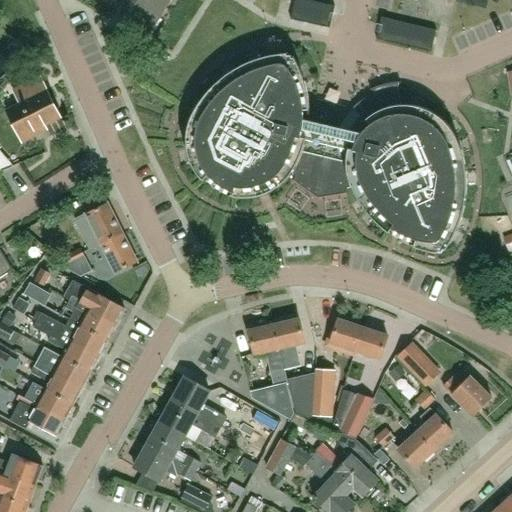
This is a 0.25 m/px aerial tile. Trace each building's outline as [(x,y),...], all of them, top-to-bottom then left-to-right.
[(119,0),(123,0),(127,2),(122,12),(132,18),(153,31),(171,0),(119,0)] [(334,5),(310,0),(294,0),(294,3),(291,14),(290,19),(329,28),(335,6),(334,5)] [(382,17),(381,17),(376,39),(431,52),(433,44),(435,36),(436,29),(382,17)] [(187,136),(187,142),(187,148),(188,152),(190,157),(192,162),(196,171),(198,175),(202,179),(203,180),(209,176),(213,180),(219,185),(227,189),(234,192),(233,198),(241,198),(248,198),(255,197),(260,196),(265,194),(272,191),(276,188),(280,185),(286,180),(291,173),(296,176),(294,181),(318,197),(346,193),(347,188),(352,187),(355,194),(359,200),(366,210),(371,216),(376,222),(387,232),(388,233),(392,229),(396,231),(403,235),(410,237),(416,239),(414,247),(431,253),(437,254),(437,252),(441,253),(444,250),(445,251),(450,244),(455,234),(459,225),(462,216),(464,204),(465,195),(466,187),(466,178),(465,168),(463,159),(461,147),(458,139),(454,132),(448,125),(444,120),(441,118),(434,113),(425,109),(419,107),(413,106),(408,105),(399,106),(398,83),(386,85),(374,89),(376,94),(370,97),(364,100),(356,106),(362,114),(354,123),(349,130),(303,119),(303,111),(309,111),(308,98),(307,90),(305,82),(301,72),(298,65),(294,59),(292,60),(290,56),(287,56),(287,53),(278,54),(268,56),(260,59),(251,63),(244,66),(236,70),(230,74),(221,80),(215,86),(210,91),(206,95),(201,102),(195,111),(192,116),(190,121),(188,128),(187,136)] [(60,118),(46,90),(41,92),(35,79),(13,89),(20,103),(6,109),(22,142),(36,135),(36,136),(48,130),(46,125),(60,118)] [(100,244),(121,234),(106,204),(74,219),(89,250),(95,247),(100,244)] [(121,234),(100,244),(114,273),(135,263),(121,234)] [(0,277),(13,269),(0,248),(0,277)] [(82,250),(71,255),(74,261),(85,255),(83,252),(82,250)] [(263,251),(250,256),(256,271),(269,266),(263,251)] [(71,255),(60,260),(63,266),(74,261),(71,255)] [(74,261),(63,266),(81,276),(92,270),(87,260),(86,258),(85,255),(74,261)] [(42,270),(34,280),(44,286),(51,275),(51,274),(42,270)] [(85,308),(117,325),(120,320),(119,319),(124,307),(74,280),(64,297),(70,300),(72,296),(80,300),(76,308),(83,312),(85,308)] [(25,293),(16,309),(28,316),(37,299),(25,293)] [(69,319),(72,320),(72,321),(107,340),(113,328),(115,329),(117,325),(85,308),(83,312),(76,308),(75,308),(69,319)] [(107,340),(72,321),(69,327),(41,312),(36,322),(52,332),(55,328),(62,332),(58,339),(66,343),(67,340),(100,357),(102,352),(101,352),(107,340)] [(274,325),(279,349),(304,344),(298,319),(274,325)] [(354,350),(362,327),(338,319),(330,343),(354,350)] [(0,333),(14,341),(18,333),(0,322),(0,331),(1,332),(0,333)] [(67,350),(63,357),(50,349),(50,350),(44,347),(89,372),(95,361),(97,362),(100,357),(67,340),(66,343),(58,339),(62,332),(55,328),(52,332),(36,322),(33,328),(50,337),(48,340),(67,350)] [(279,349),(274,325),(248,331),(254,355),(279,349)] [(365,389),(376,393),(377,393),(381,384),(382,385),(385,373),(376,370),(379,359),(380,359),(388,336),(362,327),(354,350),(369,355),(365,368),(370,370),(367,380),(368,380),(365,389)] [(439,372),(420,353),(412,344),(399,356),(427,384),(436,376),(439,372)] [(89,372),(44,347),(36,362),(83,388),(86,383),(83,382),(89,372)] [(0,364),(4,367),(10,356),(0,350),(0,364)] [(46,389),(72,403),(78,392),(80,393),(83,388),(36,362),(30,372),(49,382),(46,389)] [(325,370),(316,368),(315,378),(313,414),(332,415),(335,371),(325,370)] [(172,400),(197,414),(207,419),(221,427),(226,418),(215,411),(202,404),(209,391),(185,377),(172,400)] [(452,378),(445,386),(443,387),(450,394),(473,416),(490,398),(470,377),(461,387),(452,378)] [(315,378),(289,384),(296,413),(312,419),(315,378)] [(254,400),(291,420),(294,414),(286,383),(250,392),(252,398),(254,400)] [(33,403),(66,419),(68,415),(66,414),(72,403),(46,389),(39,401),(27,394),(22,403),(31,407),(33,403)] [(330,427),(354,437),(373,399),(342,389),(330,427)] [(66,419),(33,403),(31,407),(22,403),(27,394),(20,391),(19,394),(12,390),(9,396),(19,401),(9,420),(25,429),(29,422),(54,435),(61,423),(63,424),(66,419)] [(435,399),(432,396),(427,390),(416,400),(424,409),(435,399)] [(160,423),(185,436),(197,414),(172,400),(160,423)] [(415,432),(433,451),(452,434),(429,409),(420,417),(426,422),(415,432)] [(237,471),(251,478),(278,427),(264,419),(237,471)] [(185,436),(160,423),(147,445),(195,471),(201,461),(178,448),(185,436)] [(395,436),(386,427),(375,437),(383,447),(395,436)] [(433,451),(415,432),(398,449),(416,468),(433,451)] [(364,470),(375,458),(354,438),(341,433),(334,441),(349,456),(342,464),(327,451),(321,457),(353,486),(353,487),(362,496),(364,493),(367,496),(373,488),(371,486),(376,480),(364,470)] [(265,467),(281,476),(297,447),(297,446),(281,438),(265,467)] [(195,471),(147,445),(135,468),(159,481),(165,471),(176,477),(178,474),(190,481),(195,471)] [(353,486),(321,457),(316,452),(313,456),(297,447),(291,459),(304,466),(305,465),(325,484),(313,498),(315,500),(313,503),(321,510),(323,507),(328,511),(349,511),(348,511),(353,505),(343,497),(353,486)] [(0,471),(34,485),(42,465),(4,450),(1,459),(0,458),(0,471)] [(0,494),(26,505),(34,485),(0,471),(0,494)] [(231,482),(227,489),(240,497),(244,489),(231,482)] [(188,484),(182,495),(181,497),(206,510),(213,496),(188,484)] [(23,511),(26,505),(0,494),(0,511),(23,511)] [(511,511),(511,494),(497,508),(501,511),(511,511)] [(258,511),(260,509),(248,502),(242,511),(258,511)]
